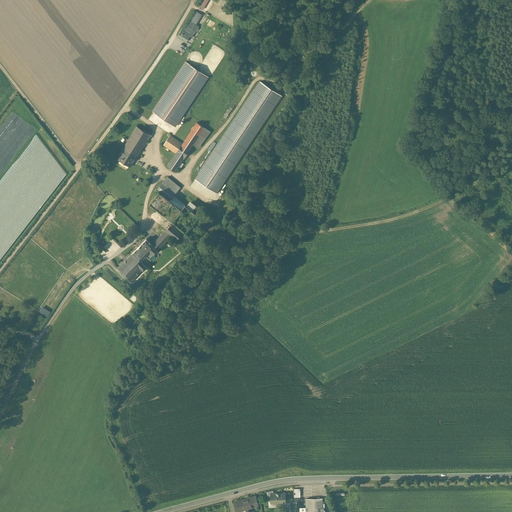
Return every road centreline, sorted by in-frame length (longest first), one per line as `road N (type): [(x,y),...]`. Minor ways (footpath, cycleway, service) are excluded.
road 1 (track): [(511,165),(396,219),(307,231),(208,202),(157,164)]
road 2 (secondary): [(511,475),(293,479),(163,511)]
road 3 (track): [(194,0),(129,102),(0,271)]
road 4 (track): [(176,178),(256,81),(277,87),(375,0)]
road 5 (track): [(0,65),(78,169)]
